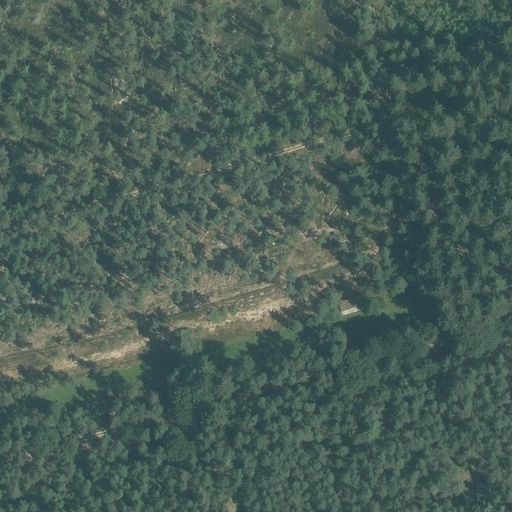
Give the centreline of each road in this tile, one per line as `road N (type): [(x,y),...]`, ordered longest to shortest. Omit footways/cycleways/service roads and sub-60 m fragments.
road 1 (track): [(0,462),(511,321)]
road 2 (track): [(0,233),(380,120),(390,86),(369,0)]
